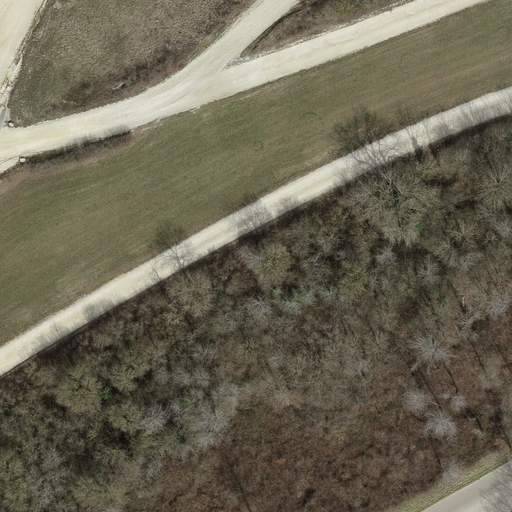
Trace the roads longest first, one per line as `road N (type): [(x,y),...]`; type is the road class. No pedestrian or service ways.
road 1 (track): [(0,360),(270,205),(422,132),(511,100)]
road 2 (track): [(278,0),(211,57),(199,93),(0,156)]
road 3 (track): [(199,93),(448,0)]
